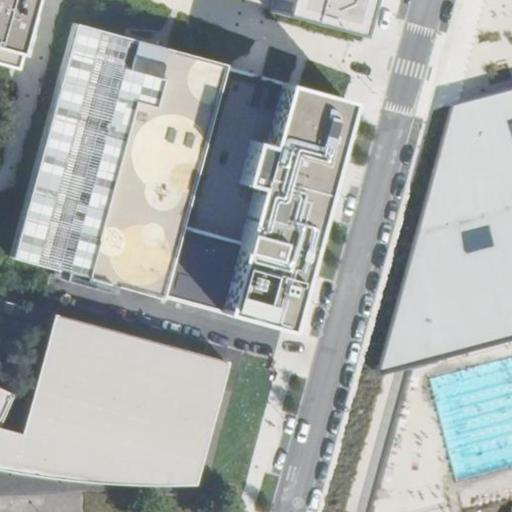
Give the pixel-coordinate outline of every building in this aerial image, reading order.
[(0,0),(0,62),(14,67),(29,0),(0,0)] [(272,0),(269,12),(363,37),(373,0),(272,0)] [(228,68),(79,29),(19,256),(286,327),(318,203),(345,102),(294,88),(228,71),(228,68)] [(511,88),(476,98),(405,364),(511,338),(511,88)] [(405,364),(476,98),(450,103),(379,371),(405,364)] [(0,471),(16,475),(66,482),(74,451),(173,478),(170,487),(202,486),(234,362),(56,315),(24,437),(4,432),(17,403),(0,395),(0,471)] [(98,484),(170,487),(173,478),(74,451),(66,482),(90,483),(98,484)]
